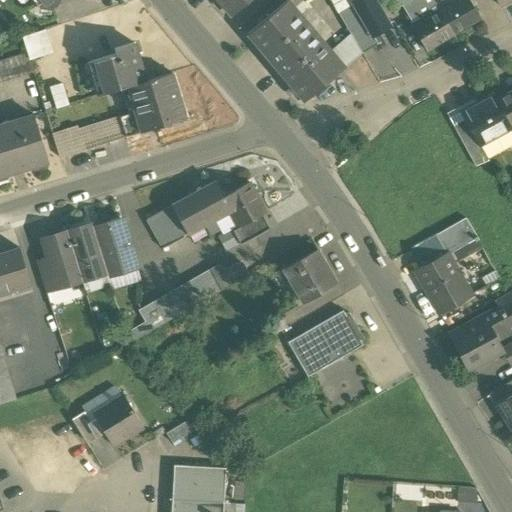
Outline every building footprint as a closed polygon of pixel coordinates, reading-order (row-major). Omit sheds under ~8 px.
[(32,0),(39,8),(51,9),(61,0),(32,0)] [(217,0),(232,16),(251,0),(217,0)] [(328,0),(336,14),(353,4),(360,0),(328,0)] [(387,24),(372,0),(360,0),(353,4),(370,33),(387,24)] [(394,0),(399,8),(401,7),(406,16),(422,6),(418,0),(394,0)] [(432,0),(418,0),(422,6),(406,16),(411,24),(422,17),(425,21),(439,12),(432,0)] [(480,20),(468,0),(451,0),(454,4),(439,12),(453,36),(480,20)] [(330,53),(288,1),(247,35),(304,104),(345,70),(330,53)] [(370,33),(353,4),(337,14),(350,36),(351,36),(361,54),(377,45),(370,33)] [(439,12),(425,21),(422,17),(411,24),(410,24),(426,52),(453,36),(439,12)] [(45,30),(22,38),(26,53),(29,61),(52,53),(45,30)] [(350,36),(330,53),(345,70),(362,55),(361,54),(351,36),(350,36)] [(133,44),(113,50),(115,55),(87,63),(97,96),(127,87),(145,81),(133,44)] [(26,53),(16,56),(22,76),(32,73),(29,61),(26,53)] [(16,56),(6,59),(12,79),(22,76),(16,56)] [(6,59),(0,60),(0,75),(2,82),(12,79),(6,59)] [(185,119),(171,73),(145,81),(127,87),(134,112),(115,118),(121,139),(185,119)] [(62,85),(50,88),(56,109),(68,105),(62,85)] [(511,93),(497,101),(511,129),(511,128),(511,93)] [(476,105),(461,113),(465,120),(472,133),(474,133),(481,146),(482,145),(511,129),(497,101),(494,96),(476,105)] [(474,101),(447,114),(452,125),(465,120),(461,113),(476,105),(474,101)] [(33,116),(0,126),(0,176),(47,162),(33,116)] [(76,127),(52,135),(59,158),(121,139),(115,118),(77,130),(76,127)] [(481,146),(474,133),(472,133),(465,120),(452,125),(475,167),(488,161),(482,145),(481,146)] [(266,212),(250,182),(223,197),(214,182),(172,206),(189,235),(229,213),(237,227),(238,228),(262,215),(266,212)] [(172,206),(147,220),(163,249),(189,235),(172,206)] [(262,215),(238,228),(237,227),(232,230),(240,245),(270,229),(262,215)] [(465,218),(458,222),(465,234),(472,230),(465,218)] [(122,221),(94,230),(106,269),(108,275),(136,266),(122,221)] [(458,222),(436,235),(447,254),(477,237),(472,230),(465,234),(458,222)] [(93,225),(68,233),(81,276),(106,269),(94,230),(93,225)] [(68,233),(43,241),(49,260),(57,284),(81,276),(68,233)] [(19,248),(0,254),(0,295),(31,286),(19,248)] [(317,250),(283,269),(303,304),(337,285),(317,250)] [(447,254),(415,272),(439,315),(470,297),(447,254)] [(49,260),(37,263),(46,293),(59,289),(57,284),(49,260)] [(210,269),(153,302),(165,323),(222,290),(210,269)] [(497,308),(460,327),(463,332),(453,337),(468,368),(500,351),(493,338),(511,328),(511,301),(497,309),(497,308)] [(153,302),(138,310),(150,332),(165,323),(153,302)] [(342,311),(287,343),(307,378),(363,346),(363,344),(364,340),(357,328),(352,328),(348,321),(351,316),(349,313),(343,313),(342,311)] [(282,315),(260,328),(267,339),(288,327),(282,315)] [(135,338),(124,318),(115,323),(122,337),(125,343),(135,338)] [(115,323),(102,330),(109,343),(122,337),(115,323)] [(0,350),(0,404),(15,400),(0,350)] [(511,379),(488,395),(495,407),(511,395),(511,379)] [(511,395),(495,407),(511,433),(511,395)] [(88,419),(97,434),(103,431),(112,447),(143,428),(125,397),(88,419)] [(88,419),(84,412),(72,420),(86,442),(97,434),(88,419)] [(187,422),(167,434),(173,444),(193,432),(187,422)] [(226,468),(175,465),(173,501),(224,504),(226,468)] [(223,511),(224,504),(173,501),(171,511),(223,511)]
